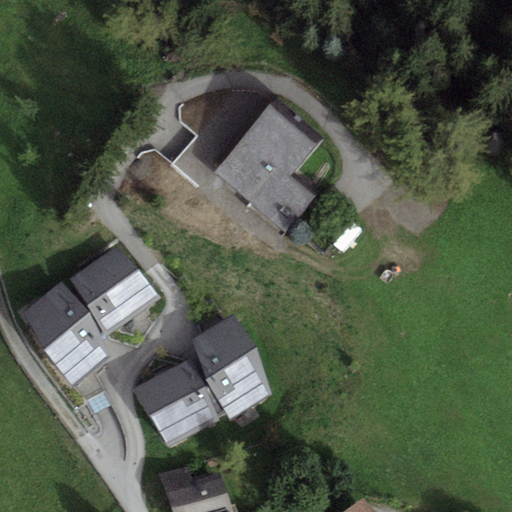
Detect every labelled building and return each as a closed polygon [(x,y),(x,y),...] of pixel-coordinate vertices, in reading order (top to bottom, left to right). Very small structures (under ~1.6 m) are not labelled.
[(278,108),(215,181),(286,241),(321,199),(297,179),(324,147),(278,108)] [(118,257),(22,329),(74,399),(112,370),(101,356),(160,312),(118,257)] [(194,367),(133,403),(167,462),(227,427),(231,433),(276,406),(230,329),(191,351),(194,367)] [(161,473),(173,511),(233,511),(221,471),(193,480),(188,465),(161,473)] [(376,511),(364,496),(343,511),(376,511)]
